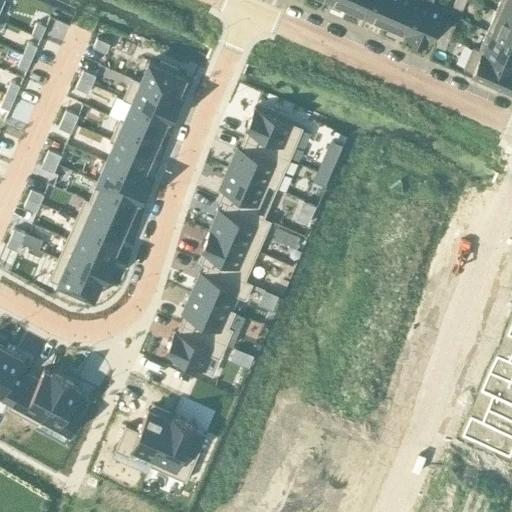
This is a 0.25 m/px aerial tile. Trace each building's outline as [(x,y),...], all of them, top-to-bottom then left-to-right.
[(367,16),(374,0),(350,0),(347,8),(367,16)] [(387,25),(397,0),(374,0),(367,16),(387,25)] [(407,34),(421,0),(397,0),(387,25),(407,34)] [(431,3),(431,0),(421,0),(407,34),(428,43),(443,8),(431,3)] [(511,0),(499,0),(496,9),(511,16),(511,0)] [(511,16),(496,9),(487,29),(511,39),(511,16)] [(37,19),(31,32),(40,36),(46,23),(37,19)] [(446,20),(441,32),(449,36),(455,24),(446,20)] [(511,39),(487,29),(479,48),(473,45),(472,46),(511,63),(511,39)] [(441,32),(436,44),(444,48),(449,36),(441,32)] [(97,36),(93,45),(106,50),(109,41),(97,36)] [(28,39),(23,51),(32,55),(37,43),(28,39)] [(511,63),(472,46),(464,66),(511,87),(511,63)] [(23,51),(17,64),(26,68),(32,55),(23,51)] [(132,74),(132,75),(180,97),(181,96),(176,94),(185,74),(175,70),(177,66),(161,59),(159,63),(149,58),(141,78),(132,74)] [(83,67),(79,76),(92,81),(96,73),(83,67)] [(132,75),(123,95),(171,116),(180,97),(132,75)] [(79,76),(75,85),(80,87),(88,90),(92,81),(79,76)] [(11,79),(6,91),(14,95),(20,83),(11,79)] [(6,91),(0,103),(9,107),(14,95),(6,91)] [(123,95),(123,96),(132,100),(124,119),(159,134),(167,115),(171,117),(171,116),(123,95)] [(255,105),(245,127),(249,129),(245,137),(290,157),(303,126),(283,117),(285,113),(268,106),(266,110),(256,105),(255,105)] [(66,107),(62,116),(74,121),(78,112),(66,107)] [(62,116),(58,125),(70,130),(74,121),(62,116)] [(123,119),(115,139),(150,154),(159,134),(124,119),(123,119)] [(238,144),(229,165),(277,186),(290,157),(245,137),(242,145),(238,144)] [(115,139),(106,158),(150,178),(151,177),(142,173),(150,154),(115,139)] [(49,147),(45,155),(57,161),(61,152),(49,147)] [(41,164),(53,170),(57,161),(45,155),(41,164)] [(106,158),(97,178),(141,198),(150,178),(106,158)] [(229,165),(219,186),(223,188),(220,196),(271,219),(271,218),(264,215),(277,186),(229,165)] [(405,192),(400,205),(426,216),(431,204),(459,216),(469,193),(418,171),(409,193),(405,192)] [(85,195),(84,196),(129,216),(137,197),(141,199),(141,198),(97,178),(89,197),(85,195)] [(31,186),(27,195),(40,200),(44,192),(31,186)] [(27,195),(24,204),(36,209),(40,200),(27,195)] [(84,196),(76,216),(120,235),(129,216),(84,196)] [(210,226),(210,227),(258,248),(271,219),(220,196),(219,197),(226,200),(223,208),(219,206),(210,227),(210,226)] [(398,223),(390,243),(438,264),(439,263),(438,263),(447,243),(420,231),(424,221),(401,211),(396,222),(398,223)] [(76,216),(67,235),(115,257),(116,256),(112,254),(120,235),(76,216)] [(278,224),(273,235),(295,245),(300,234),(278,224)] [(14,226),(10,234),(22,240),(26,231),(14,226)] [(210,227),(200,248),(205,250),(201,259),(253,281),(253,280),(245,277),(258,248),(210,227)] [(10,234),(6,243),(19,249),(22,240),(10,234)] [(67,235),(58,255),(107,277),(115,257),(67,235)] [(375,260),(370,272),(397,284),(401,273),(429,285),(438,264),(390,243),(381,263),(375,260)] [(58,255),(49,276),(67,284),(66,288),(82,295),(84,291),(94,296),(102,276),(106,278),(107,277),(58,255)] [(201,269),(191,290),(235,309),(235,308),(231,306),(237,292),(246,296),(253,281),(201,259),(201,260),(208,263),(204,270),(201,269)] [(369,291),(360,311),(409,332),(418,311),(390,299),(395,288),(372,278),(366,290),(369,291)] [(191,290),(182,311),(186,313),(183,321),(226,341),(233,326),(228,324),(235,309),(191,290)] [(349,329),(344,341),(367,351),(372,341),(399,352),(408,332),(409,333),(409,332),(360,311),(360,312),(367,315),(359,334),(349,329)] [(175,328),(165,350),(176,355),(175,359),(191,367),(193,362),(204,367),(211,352),(220,356),(226,341),(183,321),(179,330),(175,328)] [(7,341),(0,352),(0,395),(10,401),(8,405),(9,406),(27,371),(17,365),(23,354),(16,350),(18,347),(7,341)] [(339,359),(331,378),(379,400),(380,398),(379,398),(388,378),(361,366),(365,356),(339,344),(333,357),(339,359)] [(497,360),(488,379),(511,388),(511,355),(508,365),(497,360)] [(27,371),(9,406),(37,421),(64,372),(53,366),(51,370),(44,366),(38,377),(27,371)] [(38,422),(37,424),(65,439),(71,429),(72,429),(86,403),(74,397),(80,385),(73,382),(75,378),(64,372),(37,421),(38,422)] [(320,397),(315,408),(338,418),(342,408),(370,420),(379,400),(331,378),(322,398),(320,397)] [(511,388),(488,379),(480,397),(492,402),(487,414),(511,424),(511,388)] [(126,423),(116,447),(129,453),(133,445),(153,454),(150,463),(151,463),(171,415),(168,414),(170,410),(153,402),(151,407),(148,405),(139,428),(126,423)] [(171,415),(151,463),(186,478),(206,431),(194,425),(196,421),(173,411),(171,415)] [(470,420),(462,440),(509,460),(511,454),(511,424),(487,414),(482,425),(470,420)] [(316,428),(307,448),(355,469),(356,468),(355,468),(364,448),(337,436),(342,425),(318,415),(313,427),(316,428)] [(296,467),(291,478),(314,488),(318,478),(346,490),(355,469),(307,448),(298,468),(296,467)] [(7,452),(0,463),(9,468),(15,457),(7,452)] [(15,457),(9,468),(18,473),(24,462),(15,457)] [(24,462),(18,473),(26,478),(33,467),(24,462)] [(33,467),(26,478),(35,483),(42,472),(33,467)] [(42,472),(35,483),(44,488),(51,476),(42,472)] [(51,476),(44,488),(52,493),(59,481),(51,476)] [(59,481),(52,493),(62,499),(68,486),(59,481)] [(286,496),(278,511),(326,511),(308,504),(312,493),(289,483),(284,495),(286,496)]
